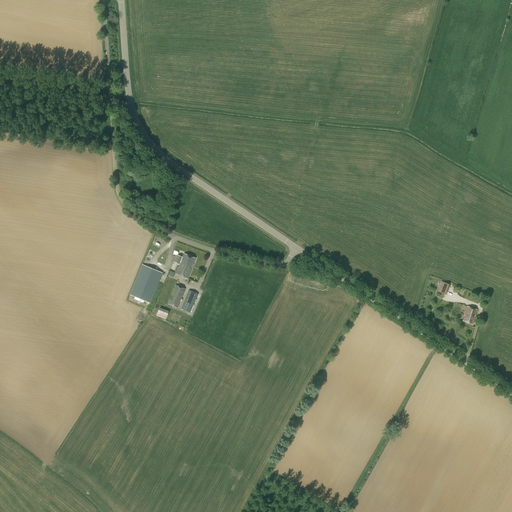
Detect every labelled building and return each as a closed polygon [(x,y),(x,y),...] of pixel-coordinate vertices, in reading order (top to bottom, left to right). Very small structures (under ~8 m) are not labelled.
[(195,258),(184,254),(183,258),(177,255),(174,262),(179,265),(175,274),(187,279),(193,264),(195,258)] [(150,303),(162,273),(142,264),(130,295),(150,303)] [(445,295),(449,285),(441,281),(437,292),(445,295)] [(178,307),(185,289),(176,285),(168,303),(178,307)] [(190,313),(198,294),(188,290),(181,309),(190,313)] [(472,324),(477,309),(467,306),(462,321),(472,324)]
